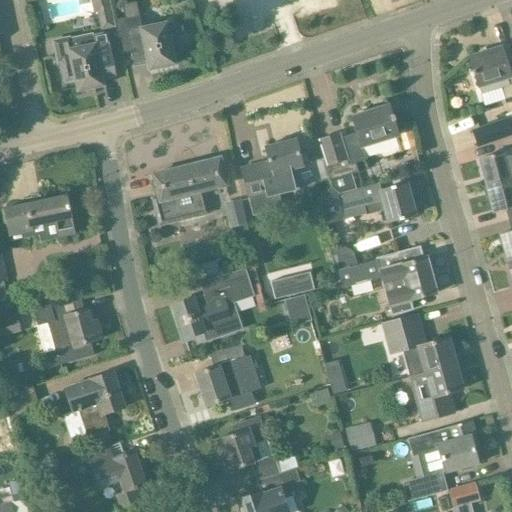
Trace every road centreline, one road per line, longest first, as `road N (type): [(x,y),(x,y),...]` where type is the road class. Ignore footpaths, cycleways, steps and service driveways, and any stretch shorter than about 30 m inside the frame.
road 1 (residential): [(511,430),(406,23)]
road 2 (residential): [(200,511),(124,281),(106,126)]
road 3 (tertiary): [(406,23),(106,126)]
road 4 (residential): [(36,140),(5,0)]
